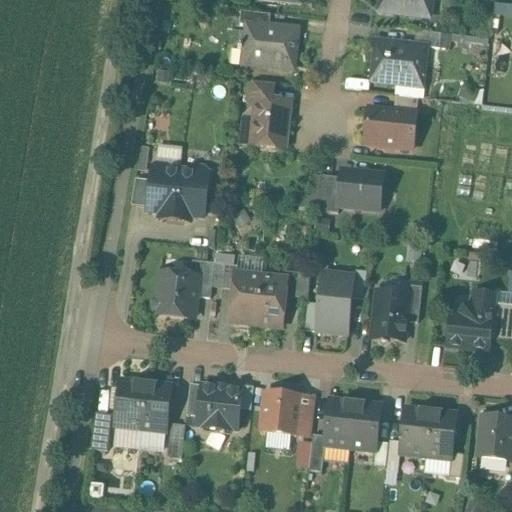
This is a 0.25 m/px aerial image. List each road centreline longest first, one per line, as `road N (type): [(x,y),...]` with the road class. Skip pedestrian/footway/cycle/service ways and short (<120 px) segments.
road 1 (residential): [(70,341),(511,388)]
road 2 (unclassified): [(126,0),(70,341)]
road 3 (unclassified): [(70,341),(41,511)]
road 4 (residential): [(336,0),(325,120)]
